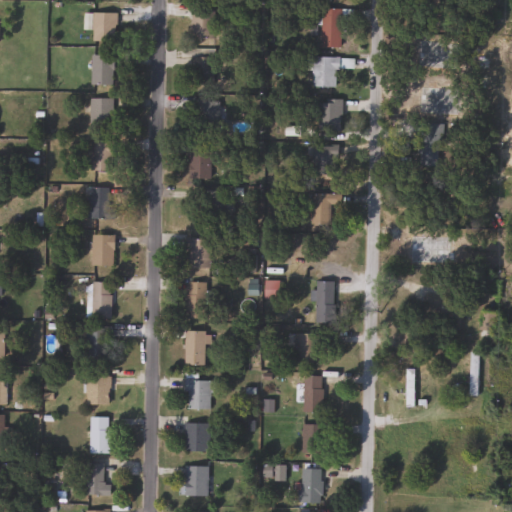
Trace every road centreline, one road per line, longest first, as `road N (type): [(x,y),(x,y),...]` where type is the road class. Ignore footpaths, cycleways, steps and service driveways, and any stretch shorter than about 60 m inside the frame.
road 1 (residential): [(159,0),(150,511)]
road 2 (residential): [(368,511),(373,0)]
